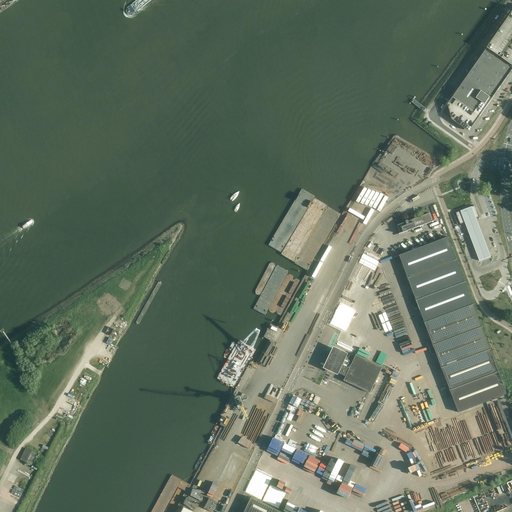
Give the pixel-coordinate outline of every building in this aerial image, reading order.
[(511,12),(487,48),(511,65),(511,12)] [(453,97),(448,104),(452,120),(469,132),(472,127),(480,116),(492,99),(500,86),(501,86),(511,70),(511,67),(498,57),(495,55),(487,49),(486,49),(483,54),(453,97)] [(475,206),(456,213),(460,224),(465,222),(476,218),(479,217),(475,206)] [(430,213),(410,221),(409,222),(408,220),(406,221),(406,223),(405,223),(397,225),(400,233),(399,234),(434,221),(433,221),(430,213)] [(476,218),(465,222),(467,227),(477,255),(488,250),(478,224),(476,218)] [(416,301),(465,282),(465,281),(457,260),(457,259),(456,259),(448,237),(399,255),(407,277),(407,278),(408,279),(416,300),(416,301)] [(488,250),(477,255),(478,258),(479,261),(491,257),(490,254),(488,250)] [(465,282),(416,301),(424,322),(424,323),(474,304),(473,304),(465,283),(465,282)] [(474,304),(424,323),(425,323),(433,345),(432,345),(432,346),(433,346),(442,368),(458,413),(507,394),(490,350),(482,328),(482,327),(482,326),(474,305),(474,304)] [(356,354),(355,357),(352,356),(350,355),(348,358),(346,357),(347,354),(334,348),(331,356),(333,357),(332,358),(331,358),(330,358),(331,359),(331,360),(331,361),(341,366),(338,373),(346,377),(344,381),(370,393),(383,367),(356,354)] [(329,360),(325,368),(338,373),(341,366),(331,361),(329,360)] [(332,409),(315,400),(313,403),(331,411),(332,409)] [(313,403),(311,409),(328,417),(331,412),(313,403)] [(25,448),(20,459),(32,464),(37,453),(25,448)] [(11,473),(7,480),(14,483),(17,477),(11,473)] [(0,494),(0,496),(19,506),(26,492),(21,490),(18,495),(3,487),(0,494)] [(280,511),(250,497),(243,511),(280,511)]
